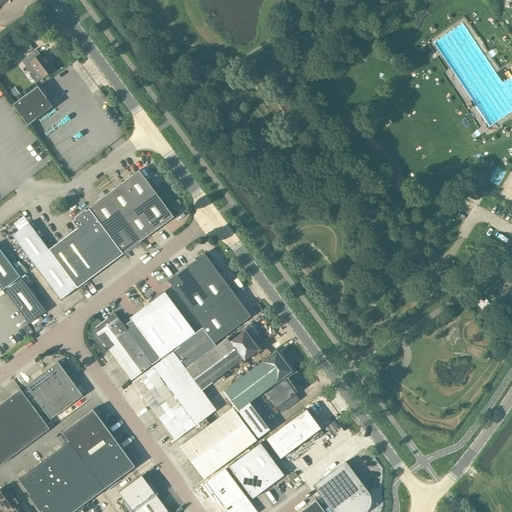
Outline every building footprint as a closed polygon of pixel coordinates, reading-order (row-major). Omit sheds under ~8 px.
[(49,59),(44,52),(41,54),(37,49),(22,60),(31,72),(35,69),(42,79),(55,68),(48,59),(49,59)] [(53,106),(49,101),(38,86),(13,104),(28,125),(53,106)] [(14,87),(7,92),(12,100),(20,94),(14,87)] [(174,217),(139,170),(90,206),(124,253),(174,217)] [(472,192),(469,197),(476,201),(479,196),(472,192)] [(78,228),(49,249),(77,288),(123,254),(90,209),(89,209),(87,211),(86,209),(82,212),(78,215),(80,216),(73,221),(78,228)] [(61,299),(77,288),(49,249),(29,222),(12,235),(35,265),(28,270),(34,279),(41,274),(61,299)] [(21,276),(0,248),(0,283),(4,289),(21,276)] [(168,280),(203,327),(215,343),(251,316),(205,253),(168,280)] [(29,323),(46,311),(22,278),(5,290),(29,323)] [(146,305),(177,346),(178,345),(195,332),(165,292),(146,305)] [(481,298),(476,301),(482,309),(487,306),(481,298)] [(131,320),(124,325),(153,364),(160,358),(177,346),(146,305),(130,317),(131,320)] [(131,380),(153,364),(124,325),(118,317),(97,333),(131,380)] [(28,335),(30,334),(33,332),(28,324),(23,328),(28,335)] [(203,327),(195,332),(178,345),(179,347),(173,351),(186,368),(216,345),(215,343),(203,327)] [(258,349),(244,330),(229,341),(243,360),(244,360),(258,349)] [(216,345),(186,368),(202,390),(243,360),(229,341),(227,337),(216,345)] [(277,350),(271,355),(223,391),(238,411),(277,381),(292,370),(277,350)] [(186,368),(173,351),(133,381),(175,440),(216,409),(202,390),(186,368)] [(58,361),(26,385),(51,418),(83,395),(58,361)] [(300,399),(285,378),(266,392),(281,413),(300,399)] [(21,388),(0,403),(0,459),(3,463),(50,428),(21,388)] [(251,402),(239,411),(251,427),(259,438),(271,429),(251,402)] [(204,479),(257,440),(233,407),(180,446),(204,479)] [(306,408),(266,439),(281,458),(321,428),(306,408)] [(19,478),(44,511),(72,511),(135,466),(93,409),(62,431),(69,441),(19,478)] [(260,442),(228,466),(252,498),(284,474),(260,442)] [(313,485),(333,511),(366,511),(368,511),(369,509),(370,507),(371,505),(371,502),(372,500),(371,498),(371,496),(370,494),(369,492),(346,461),(313,485)] [(224,469),(207,483),(226,509),(228,511),(258,511),(224,469)] [(119,492),(133,511),(168,511),(142,475),(119,492)] [(0,503),(6,511),(26,511),(25,510),(24,510),(19,503),(20,503),(7,485),(0,489),(0,503)] [(325,511),(316,499),(298,511),(325,511)]
